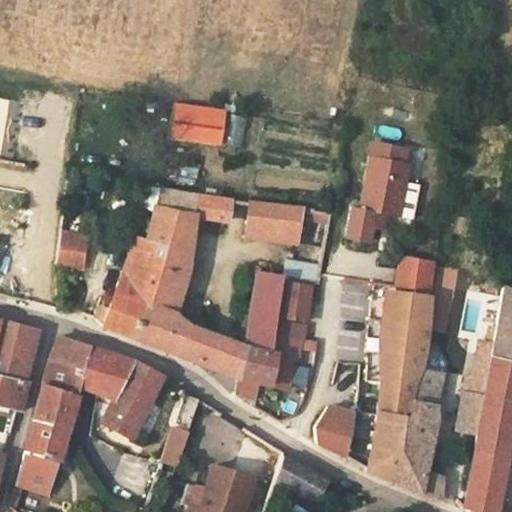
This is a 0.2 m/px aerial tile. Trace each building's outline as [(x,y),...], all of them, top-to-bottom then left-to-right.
[(373,147),(371,159),(400,165),(403,152),(373,147)] [(371,159),(369,159),(359,210),(352,208),(345,238),(367,243),(370,230),(375,231),(376,229),(380,223),(382,215),(395,218),(405,166),(400,165),(371,159)] [(144,187),(138,205),(154,212),(154,209),(158,189),(144,187)] [(212,198),(214,190),(205,188),(203,196),(212,198)] [(154,209),(191,215),(195,195),(158,189),(154,209)] [(195,219),(224,223),(228,200),(212,198),(203,196),(195,195),(191,215),(196,215),(195,219)] [(257,227),(255,238),(268,240),(268,238),(273,206),(250,203),(246,225),(257,227)] [(268,238),(294,242),(300,210),(273,206),(268,238)] [(236,380),(241,346),(172,321),(187,275),(195,219),(196,215),(191,215),(154,209),(154,212),(148,244),(129,338),(228,377),(236,380)] [(257,227),(246,225),(244,236),(255,238),(257,227)] [(59,236),(55,266),(81,267),(83,237),(59,236)] [(148,244),(133,239),(100,326),(129,338),(148,244)] [(403,258),(401,271),(398,288),(428,293),(433,263),(403,258)] [(318,267),(286,262),(283,279),(315,284),(318,267)] [(256,268),(247,267),(245,278),(254,280),(255,273),(256,268)] [(279,278),(255,273),(254,280),(241,346),(268,352),(273,320),(279,278)] [(307,287),(282,283),(276,317),(301,321),(307,287)] [(383,322),(381,321),(378,338),(378,383),(375,420),(365,469),(397,483),(423,345),(426,327),(428,299),(427,299),(428,293),(398,288),(395,287),(393,294),(385,293),(383,322)] [(497,318),(511,323),(511,292),(502,288),(497,318)] [(490,357),(511,363),(511,323),(497,318),(490,357)] [(0,320),(0,351),(8,354),(15,324),(1,321),(0,320)] [(268,352),(241,346),(236,380),(287,388),(291,360),(297,361),(303,325),(273,320),(268,352)] [(0,467),(3,457),(0,456),(0,406),(21,412),(25,394),(27,382),(24,382),(37,336),(38,330),(33,329),(15,324),(8,354),(0,351),(0,467)] [(54,341),(49,359),(81,368),(89,347),(65,338),(56,335),(54,341)] [(429,347),(423,345),(418,370),(439,374),(440,376),(441,375),(445,375),(444,369),(441,360),(437,355),(433,351),(429,347)] [(81,368),(74,386),(77,387),(93,392),(108,354),(89,347),(81,368)] [(101,425),(129,438),(161,377),(135,363),(108,354),(93,392),(95,393),(93,399),(109,406),(101,425)] [(490,359),(474,356),(469,380),(466,393),(483,396),(490,359)] [(507,408),(511,394),(511,363),(490,357),(490,359),(483,396),(476,435),(462,510),(466,511),(494,511),(507,444),(507,408)] [(49,359),(42,386),(71,394),(74,386),(81,368),(49,359)] [(440,477),(424,471),(434,425),(433,407),(440,376),(439,374),(418,370),(397,483),(429,496),(438,499),(440,477)] [(469,380),(453,376),(450,390),(461,392),(466,393),(469,380)] [(42,386),(33,417),(66,427),(74,395),(71,394),(42,386)] [(461,392),(453,431),(476,435),(483,396),(466,393),(461,392)] [(187,429),(197,400),(183,396),(173,424),(187,429)] [(345,459),(353,415),(327,404),(314,425),(316,445),(345,459)] [(15,482),(47,494),(57,460),(66,427),(33,417),(15,482)] [(275,483),(315,504),(325,480),(283,458),(275,483)] [(197,510),(196,511),(240,511),(251,476),(211,464),(197,510)]
